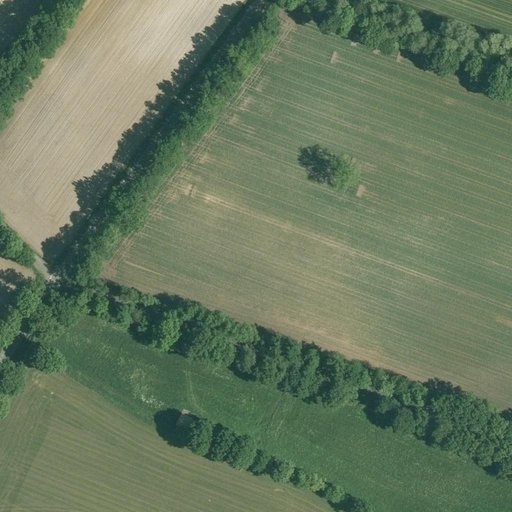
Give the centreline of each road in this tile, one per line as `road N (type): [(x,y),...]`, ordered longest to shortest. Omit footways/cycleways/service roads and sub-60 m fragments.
road 1 (residential): [(53,286),(511,450)]
road 2 (secondary): [(53,286),(128,165),(252,0)]
